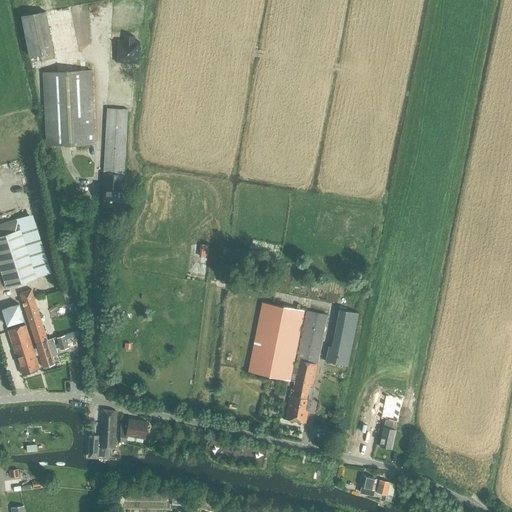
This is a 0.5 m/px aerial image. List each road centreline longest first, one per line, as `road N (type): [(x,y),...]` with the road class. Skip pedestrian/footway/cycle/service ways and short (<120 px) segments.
road 1 (unclassified): [(484,511),(348,456),(87,399),(0,400)]
road 2 (track): [(371,185),(408,0)]
